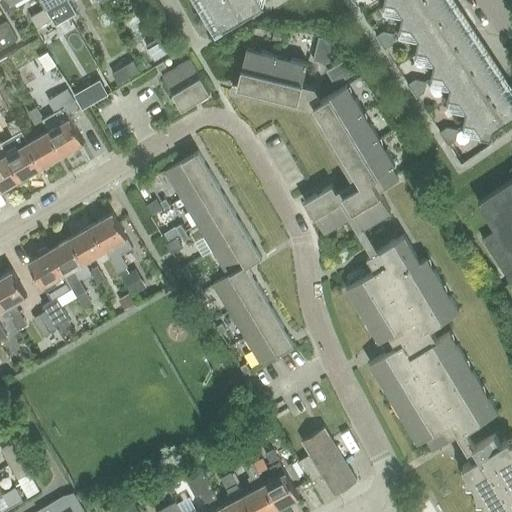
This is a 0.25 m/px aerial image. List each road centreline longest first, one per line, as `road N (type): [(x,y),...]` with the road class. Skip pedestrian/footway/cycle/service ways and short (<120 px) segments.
road 1 (residential): [(359,509),(380,492),(384,469),(316,325),(298,229),(244,135),(226,122)]
road 2 (residential): [(0,234),(162,140)]
